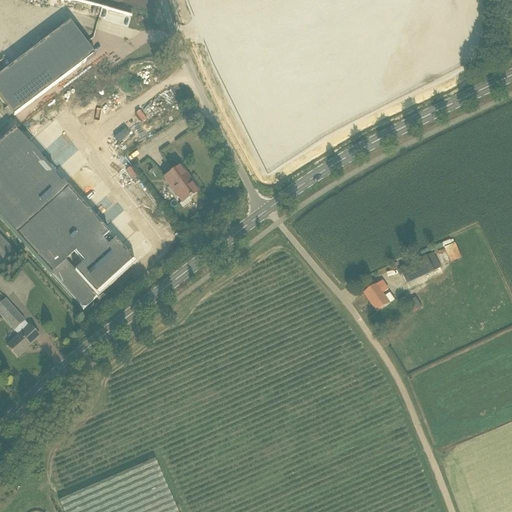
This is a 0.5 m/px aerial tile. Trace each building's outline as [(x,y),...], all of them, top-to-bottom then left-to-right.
[(86,62),(94,55),(88,47),(87,47),(68,23),(0,75),(0,99),(14,117),(85,61),(86,62)] [(125,238),(135,247),(134,264),(179,234),(130,162),(112,174),(87,137),(22,180),(46,215),(48,207),(53,213),(52,231),(62,199),(93,210),(71,209),(84,213),(79,228),(83,232),(79,235),(75,247),(81,243),(81,246),(69,253),(78,261),(68,267),(82,271),(82,270),(98,259),(131,220),(125,238)] [(164,179),(181,203),(188,198),(190,200),(192,199),(191,198),(199,192),(180,167),(164,179)] [(0,261),(0,262),(12,250),(0,236),(0,261)] [(455,242),(444,247),(451,263),(462,258),(455,242)] [(434,254),(400,269),(407,285),(441,269),(434,254)] [(377,286),(364,294),(377,313),(389,304),(382,294),(388,290),(383,282),(377,286)] [(0,315),(14,331),(24,321),(5,300),(0,303),(0,315)] [(23,352),(39,337),(24,321),(14,331),(18,336),(7,346),(18,359),(24,353),(23,352)] [(63,511),(177,511),(155,460),(59,501),(63,511)]
